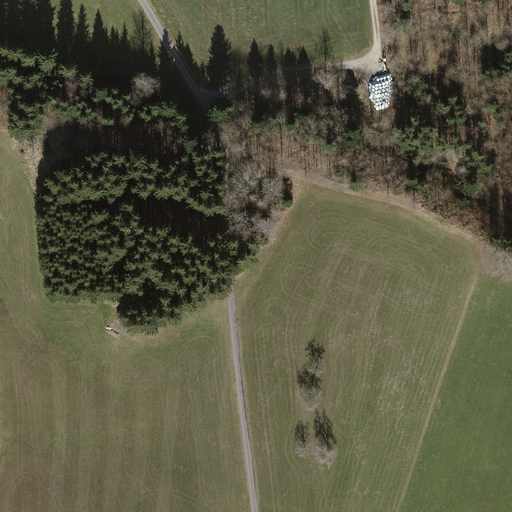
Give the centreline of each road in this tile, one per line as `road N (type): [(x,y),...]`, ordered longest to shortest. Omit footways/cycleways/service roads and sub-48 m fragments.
road 1 (residential): [(253,511),(207,116),(143,0)]
road 2 (track): [(200,102),(288,73),(355,65),(373,54),(377,39),(372,0)]
